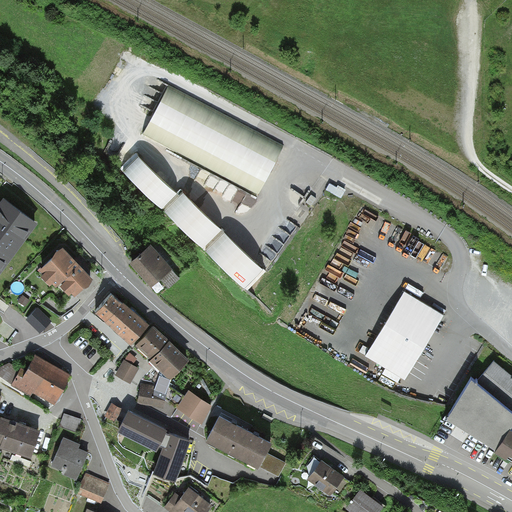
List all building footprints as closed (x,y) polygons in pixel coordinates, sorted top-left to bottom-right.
[(281,145),(167,86),(142,134),(256,193),(281,145)] [(122,166),(247,288),(267,267),(183,185),(179,189),(138,150),(122,166)] [(328,190),(343,196),(346,189),(331,182),(328,190)] [(4,193),(0,198),(0,267),(37,218),(4,193)] [(175,263),(151,237),(128,259),(151,284),(160,275),(169,285),(182,274),(173,265),(175,263)] [(94,280),(63,248),(39,271),(43,275),(41,277),(50,286),(52,284),(56,288),(59,286),(69,297),(72,294),(75,297),(94,280)] [(159,293),(166,287),(162,281),(155,287),(159,293)] [(445,309),(404,286),(365,353),(405,376),(445,309)] [(105,317),(123,296),(113,287),(95,308),(105,317)] [(149,318),(123,296),(105,317),(130,340),(149,318)] [(41,331),(51,318),(38,306),(27,319),(41,331)] [(190,354),(154,320),(135,341),(150,355),(149,356),(160,367),(169,375),(190,354)] [(139,365),(133,362),(137,357),(130,350),(124,357),(115,373),(131,381),(139,365)] [(54,400),(70,371),(35,353),(26,370),(21,367),(13,382),(29,391),(31,388),(54,400)] [(511,375),(493,360),(478,377),(511,406),(511,375)] [(160,367),(155,384),(141,381),(137,403),(163,407),(167,388),(169,375),(160,367)] [(495,447),(510,423),(511,420),(511,406),(478,377),(471,372),(445,415),(495,447)] [(189,387),(176,405),(201,423),(211,402),(189,387)] [(112,401),(105,414),(115,419),(122,407),(112,401)] [(191,435),(166,426),(167,424),(128,404),(117,426),(157,446),(159,440),(163,442),(153,469),(175,478),(182,459),(191,435)] [(272,436),(220,410),(206,436),(258,463),(265,449),(272,436)] [(82,418),(64,411),(59,424),(77,430),(82,418)] [(39,425),(1,412),(0,415),(0,441),(1,442),(1,441),(31,451),(39,425)] [(511,423),(510,423),(495,447),(511,458),(511,423)] [(79,442),(64,436),(53,464),(65,469),(63,473),(76,478),(88,448),(78,444),(79,442)] [(286,460),(265,449),(258,463),(278,474),(286,460)] [(31,460),(12,453),(10,459),(29,466),(31,460)] [(344,471),(322,456),(320,459),(314,455),(306,467),(311,471),(306,478),(329,493),(344,471)] [(110,480),(85,471),(77,492),(102,501),(110,480)] [(184,511),(204,511),(212,502),(188,484),(180,496),(173,492),(164,504),(176,511),(181,511),(182,510),(184,511)] [(354,511),(376,511),(384,503),(381,500),(385,494),(379,489),(374,496),(361,487),(347,506),(354,511)]
